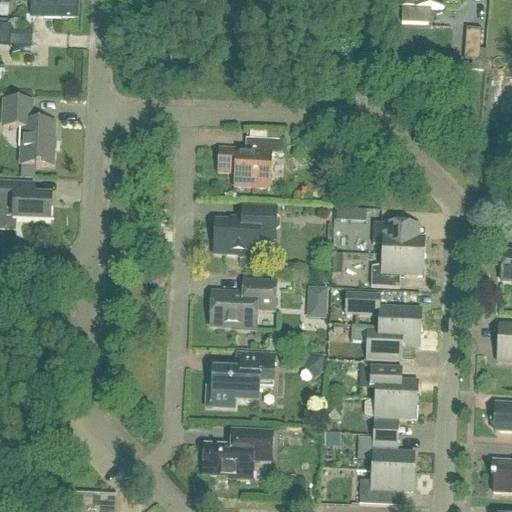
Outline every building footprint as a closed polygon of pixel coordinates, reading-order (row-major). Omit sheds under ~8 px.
[(29,0),(29,21),(76,23),(76,0),(29,0)] [(128,14),(127,0),(117,0),(117,14),(128,14)] [(443,13),(443,0),(401,0),(401,11),(402,11),(401,27),(427,28),(427,12),(443,13)] [(0,28),(0,47),(10,48),(11,30),(0,28)] [(478,31),(465,30),(463,64),(476,65),(478,31)] [(53,171),(55,127),(31,126),(32,106),(4,105),(3,132),(22,133),(21,170),(53,171)] [(282,159),(282,145),(245,143),(245,157),(237,157),(237,155),(219,154),(217,177),(234,178),(234,191),(270,193),(271,159),(282,159)] [(0,234),(15,235),(15,226),(50,227),(51,202),(33,201),(34,189),(24,188),(0,187),(0,234)] [(275,245),(276,213),(243,212),(242,227),(215,226),(214,259),(239,260),(239,261),(258,262),(258,244),(275,245)] [(373,240),(372,249),(382,250),(382,260),(424,262),(425,242),(420,242),(420,230),(402,229),(373,227),(373,240)] [(511,287),(511,256),(502,256),(501,287),(511,287)] [(332,269),(342,269),(342,260),(332,259),(332,269)] [(423,282),(424,262),(382,260),(381,270),(372,271),(371,292),(399,293),(400,281),(423,282)] [(275,316),(276,287),(243,286),(243,299),(234,298),(228,304),(225,300),(212,300),(210,330),(233,331),(235,329),(240,335),(256,335),(257,315),(275,316)] [(325,305),(326,294),(310,294),(309,304),(325,305)] [(378,332),(421,334),(421,314),(379,312),(380,300),(346,298),(345,320),(379,321),(378,332)] [(334,330),(334,339),(343,339),(343,330),(334,330)] [(352,330),(352,345),(368,346),(368,343),(378,342),(378,332),(352,330)] [(497,367),(511,367),(511,330),(499,330),(497,367)] [(420,354),(421,334),(378,332),(378,342),(368,343),(368,346),(367,363),(396,365),(396,352),(420,354)] [(273,393),(274,361),(241,360),(240,376),(213,375),(212,392),(207,392),(206,412),(234,413),(235,405),(258,406),(259,392),(273,393)] [(375,404),(417,406),(418,386),(395,385),(395,372),(370,371),(370,384),(376,384),(375,404)] [(416,426),(417,406),(375,404),(375,406),(374,422),(373,440),(398,441),(399,425),(416,426)] [(365,408),(364,419),(369,422),(374,422),(375,406),(370,406),(365,408)] [(511,409),(495,409),(495,420),(489,425),(500,437),(511,437),(511,409)] [(270,467),(272,437),(232,435),(231,451),(205,450),(203,481),(229,482),(229,484),(252,485),(252,466),(270,467)] [(397,457),(398,441),(373,440),(373,443),(359,442),(358,464),(372,465),(372,476),(414,478),(415,458),(397,457)] [(511,466),(492,466),(491,483),(494,483),(493,498),(511,498),(511,466)] [(413,497),(414,478),(372,476),(371,486),(360,486),(359,509),(388,510),(389,496),(413,497)] [(117,511),(118,501),(73,499),(72,511),(117,511)]
